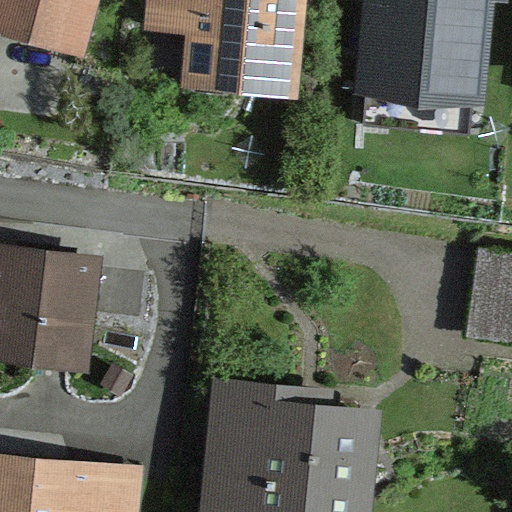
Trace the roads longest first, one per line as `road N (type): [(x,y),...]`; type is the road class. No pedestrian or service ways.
road 1 (residential): [(0,197),(122,210),(170,247),(179,324),(160,403),(117,423),(0,412)]
road 2 (unknown): [(170,247),(438,237)]
